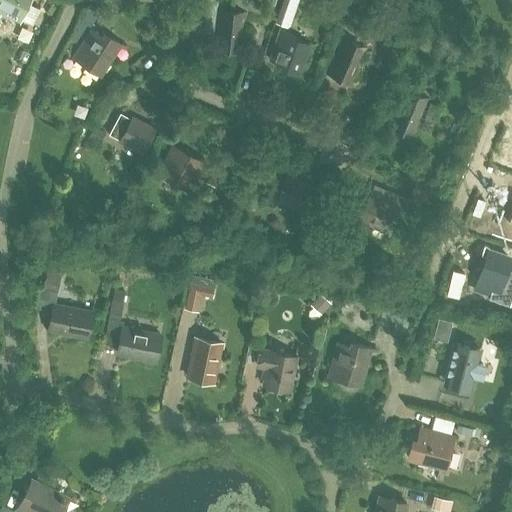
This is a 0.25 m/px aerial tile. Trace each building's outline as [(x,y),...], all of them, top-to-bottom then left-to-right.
[(0,0),(0,11),(18,20),(27,0),(0,0)] [(297,0),(285,0),(284,5),(295,8),(297,0)] [(241,52),(245,13),(219,10),(215,49),(241,52)] [(298,74),(309,44),(292,39),(294,34),(280,29),(269,60),(282,64),(280,68),(298,74)] [(73,58),(87,67),(100,75),(120,44),(105,34),(102,37),(91,30),(73,58)] [(352,86),(367,50),(342,40),(327,76),(352,86)] [(422,118),(428,101),(404,90),(389,127),(413,138),(418,126),(432,131),(441,107),(430,103),(424,118),(422,118)] [(142,153),(155,128),(132,116),(130,119),(120,113),(109,135),(119,140),(118,141),(142,153)] [(173,145),(160,170),(190,187),(203,162),(173,145)] [(304,210),(313,187),(286,176),(281,189),(270,185),(262,204),(274,208),(277,199),(304,210)] [(400,210),(405,198),(387,190),(382,200),(369,195),(358,220),(384,232),(395,208),(400,210)] [(508,301),(511,287),(511,267),(503,265),(507,254),(485,247),(473,285),(488,290),(487,294),(508,301)] [(57,292),(62,275),(47,271),(43,289),(40,288),(35,307),(50,311),(46,330),(88,339),(94,310),(55,303),(57,291),(57,292)] [(213,298),(214,287),(216,279),(192,274),(190,283),(185,308),(198,311),(201,295),(213,298)] [(321,313),(330,303),(320,294),(311,304),(321,313)] [(404,334),(412,311),(386,302),(381,316),(395,321),(392,330),(404,334)] [(157,363),(163,333),(120,324),(115,354),(157,363)] [(437,328),(435,337),(448,340),(450,331),(437,328)] [(215,384),(223,341),(193,335),(185,377),(215,384)] [(378,349),(349,340),(348,344),(336,341),(326,376),(361,386),(372,350),(377,351),(378,349)] [(483,349),(455,342),(444,387),(471,394),(475,380),(484,382),(488,367),(479,364),(483,349)] [(290,391),(298,355),(260,346),(255,366),(262,368),(260,377),(262,378),(261,385),(290,391)] [(433,421),(454,424),(455,413),(435,409),(433,421)] [(447,470),(456,435),(454,434),(432,428),(419,424),(416,438),(412,437),(406,459),(447,470)] [(57,480),(39,471),(36,478),(31,475),(16,507),(25,511),(63,511),(71,496),(54,487),(57,480)] [(406,511),(409,501),(378,493),(373,511),(406,511)] [(430,508),(446,511),(449,511),(452,501),(433,496),(430,508)]
